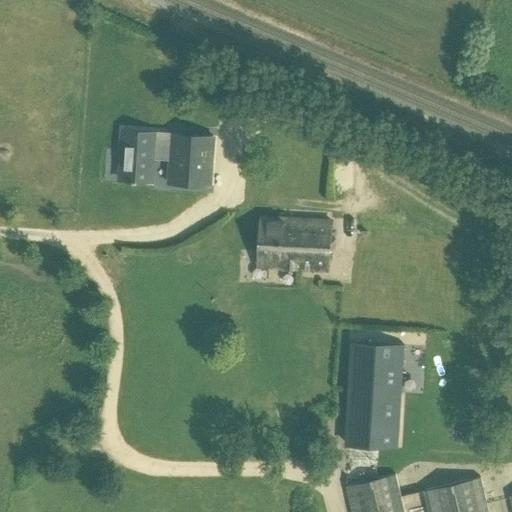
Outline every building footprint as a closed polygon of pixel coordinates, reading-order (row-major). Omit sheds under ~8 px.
[(164,160),(165,134),(123,131),(122,151),(126,151),(125,180),(123,180),(123,182),(153,184),(154,160),(164,160)] [(165,134),(164,160),(170,161),(169,184),(207,186),(206,203),(217,203),(219,174),(211,173),(213,136),(165,134)] [(330,271),(332,221),(262,217),(259,268),(330,271)] [(354,227),(353,237),(370,238),(371,227),(370,227),(354,227)] [(404,344),(351,341),(345,445),(397,448),(404,344)] [(352,511),(404,511),(395,474),(346,486),(352,511)] [(428,511),(488,511),(481,477),(424,491),(428,511)]
